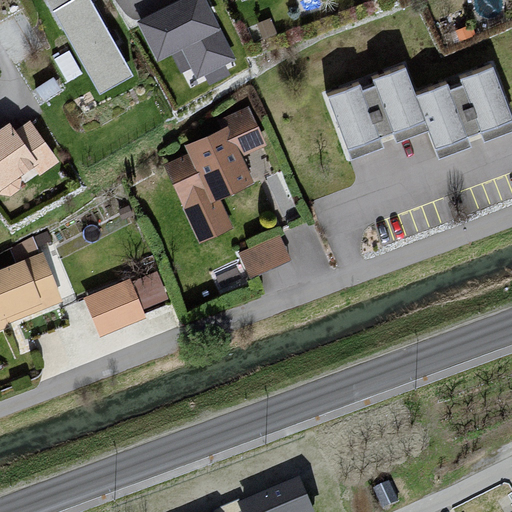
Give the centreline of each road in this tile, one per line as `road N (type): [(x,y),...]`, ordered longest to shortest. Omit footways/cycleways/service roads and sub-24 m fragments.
road 1 (residential): [(511,218),(0,409)]
road 2 (secondary): [(0,509),(511,319)]
